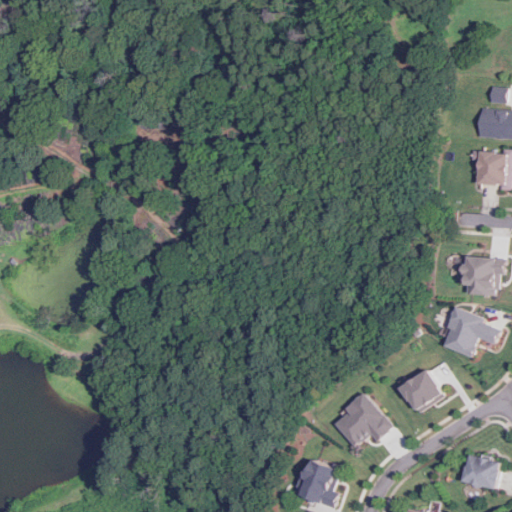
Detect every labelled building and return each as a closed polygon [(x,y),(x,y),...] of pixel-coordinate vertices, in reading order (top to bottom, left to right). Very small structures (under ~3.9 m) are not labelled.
[(511,86),(495,86),(495,102),(511,102),(511,86)] [(511,137),(511,108),(485,107),(483,136),(511,137)] [(511,148),(511,151),(478,149),(477,159),(483,159),(482,183),(505,184),(505,189),(511,189),(511,148)] [(510,256),(472,255),(470,293),(501,294),(502,273),(509,273),(510,256)] [(447,344),(476,355),(483,337),(499,343),(506,325),(461,307),(447,344)] [(405,386),(423,412),(450,394),(433,368),(405,386)] [(359,446),(376,433),(381,440),(398,427),(370,391),(344,411),(348,416),(340,422),(359,446)] [(468,479),(499,488),(507,461),(476,452),(468,479)] [(346,466),(314,455),(305,485),(308,486),(305,494),(338,505),(343,490),(339,489),(346,466)]
